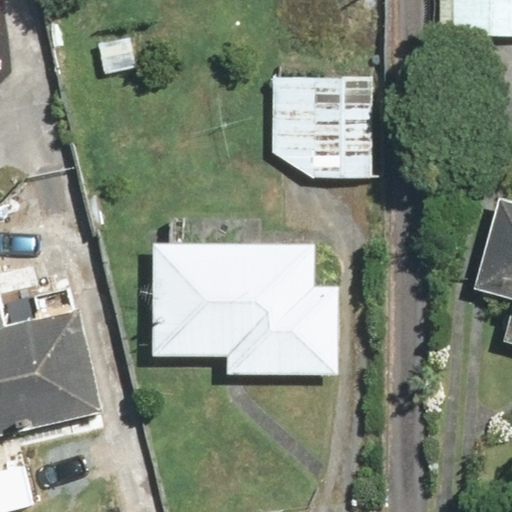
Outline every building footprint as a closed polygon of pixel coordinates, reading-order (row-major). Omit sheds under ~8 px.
[(0,0),(0,96),(9,97),(12,0),(0,0)] [(511,0),(445,0),(445,37),(465,38),(511,38),(511,0)] [(384,180),(388,79),(283,74),(279,176),(384,180)] [(511,204),(489,291),(511,297),(511,204)] [(161,359),(246,363),(245,376),(347,381),(352,287),(329,286),(331,254),(166,245),(161,359)] [(0,313),(11,311),(0,266),(0,313)] [(96,307),(0,332),(0,446),(124,414),(96,307)]
